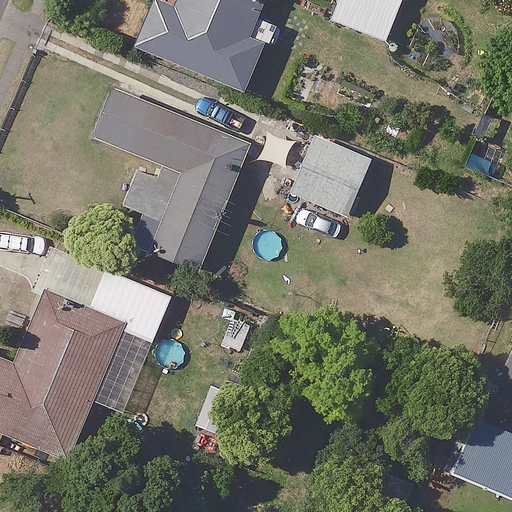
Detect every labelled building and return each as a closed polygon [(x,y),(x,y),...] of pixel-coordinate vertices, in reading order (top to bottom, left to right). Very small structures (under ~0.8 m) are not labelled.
[(261,0),(151,0),(135,40),(244,84),(263,37),(249,31),(261,0)] [(401,0),(337,0),(331,16),(387,37),(401,0)] [(249,138),(115,87),(97,134),(164,160),(133,238),(200,263),(249,138)] [(368,155),(314,131),(290,185),(344,209),(368,155)] [(172,286),(114,266),(100,308),(41,288),(17,358),(0,351),(0,422),(72,448),(105,352),(145,366),(172,286)] [(511,348),(499,378),(511,383),(511,348)]
